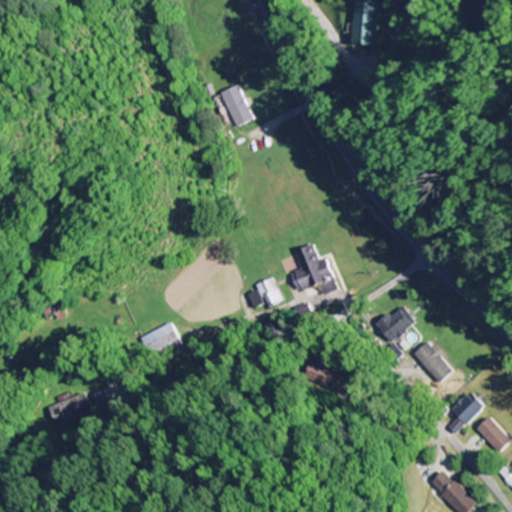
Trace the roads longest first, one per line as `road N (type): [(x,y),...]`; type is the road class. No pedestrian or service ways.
road 1 (residential): [(432,254),(316,329),(0,473)]
road 2 (primary): [(511,334),(370,180),(267,0)]
road 3 (residential): [(316,329),(471,489)]
